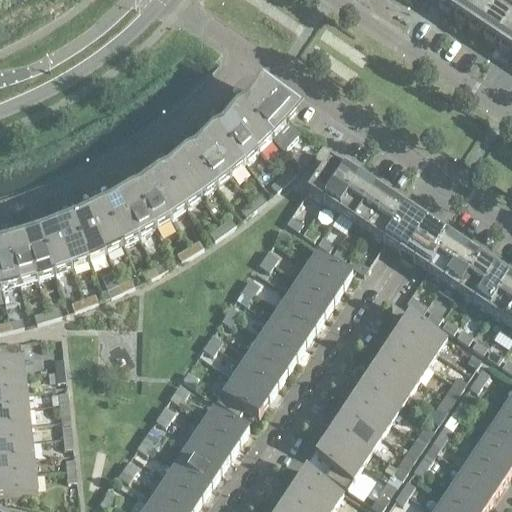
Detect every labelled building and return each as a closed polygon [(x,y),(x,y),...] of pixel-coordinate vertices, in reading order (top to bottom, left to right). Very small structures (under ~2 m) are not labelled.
[(419,9),(423,0),(412,0),(411,3),(419,9)] [(452,17),(463,0),(440,0),(436,6),(442,10),(439,14),(450,21),(452,17)] [(467,26),(484,0),(463,0),(452,17),(457,20),(454,24),(465,31),(467,27),(467,26)] [(482,36),(503,4),(496,0),(484,0),(467,26),(467,27),(472,30),(469,34),(479,41),(482,37),(482,36)] [(497,46),(511,23),(511,10),(503,4),(482,36),(482,37),(487,40),(484,44),(494,51),(497,47),(497,46)] [(511,56),(511,23),(497,46),(497,47),(502,50),(499,54),(509,61),(511,56)] [(290,127),(297,119),(267,106),(262,100),(259,103),(255,101),(247,113),(243,115),(244,117),(273,145),(285,132),(290,127)] [(273,145),(244,117),(243,115),(238,118),(230,127),(232,129),(259,158),(273,145)] [(259,158),(232,129),(230,127),(223,136),(218,139),(219,140),(245,171),(259,158)] [(245,171),(219,140),(218,139),(213,141),(204,150),(206,152),(231,183),(245,171)] [(231,183),(206,152),(204,150),(196,158),(191,160),(193,162),(217,194),(231,183)] [(305,170),(315,160),(308,153),(299,163),(305,170)] [(217,194),(193,162),(191,160),(187,163),(177,171),(179,172),(202,205),(217,194)] [(324,208),(346,176),(347,175),(337,168),(336,169),(330,165),(309,198),(324,208)] [(202,205),(179,172),(177,171),(168,178),(164,180),(165,182),(187,215),(202,205)] [(287,188),(297,179),(290,172),(281,181),(287,188)] [(339,218),(361,186),(362,185),(352,178),(351,179),(346,176),(324,208),(339,218)] [(187,215),(165,182),(164,180),(159,183),(149,190),(150,191),(172,225),(187,215)] [(277,197),(287,188),(281,181),(271,190),(277,197)] [(354,228),(376,196),(377,195),(367,188),(366,189),(361,186),(339,218),(354,228)] [(172,225),(150,191),(149,190),(140,197),(135,199),(136,200),(156,235),(172,225)] [(369,238),(391,206),(392,205),(382,198),(381,199),(376,196),(354,228),(369,238)] [(156,235),(136,200),(135,199),(130,201),(120,207),(121,208),(140,244),(156,235)] [(257,214),(267,206),(261,199),(251,207),(257,214)] [(384,248),(406,216),(407,215),(397,208),(396,209),(391,206),(369,238),(384,248)] [(140,244),(121,208),(120,207),(110,213),(105,215),(106,216),(123,252),(140,244)] [(247,222),(257,214),(251,207),(241,215),(247,222)] [(123,252),(106,216),(105,215),(100,217),(89,222),(90,224),(107,260),(123,252)] [(408,262),(429,231),(421,226),(422,224),(412,218),(411,219),(406,216),(384,248),(408,262)] [(107,260),(90,224),(89,222),(78,228),(74,229),(74,231),(90,267),(107,260)] [(298,237),(303,229),(292,222),(287,230),(298,237)] [(236,230),(231,223),(220,230),(226,238),(236,230)] [(90,267),(74,231),(74,229),(69,231),(58,236),(58,237),(73,274),(90,267)] [(226,238),(220,230),(210,238),(215,245),(226,238)] [(429,278),(451,245),(445,242),(446,241),(437,234),(436,235),(429,231),(408,262),(429,278)] [(314,248),(319,240),(308,232),(303,240),(314,248)] [(289,249),(293,241),(284,235),(279,242),(289,249)] [(73,274),(58,237),(58,236),(47,240),(42,242),(42,243),(55,280),(73,274)] [(55,280),(42,243),(42,242),(32,245),(26,247),(26,248),(38,286),(55,280)] [(329,258),(334,250),(323,242),(318,250),(329,258)] [(444,288),(466,255),(460,252),(461,251),(452,244),(451,245),(429,278),(444,288)] [(204,253),(199,245),(188,252),(193,260),(204,253)] [(38,286),(26,248),(26,247),(20,249),(9,252),(10,253),(20,291),(29,289),(38,286)] [(20,291),(10,253),(9,252),(0,254),(0,284),(3,296),(14,293),(20,291)] [(193,260),(188,252),(177,259),(182,267),(193,260)] [(344,268),(349,260),(338,252),(333,260),(344,268)] [(460,298),(481,266),(475,262),(476,261),(466,254),(466,255),(444,288),(460,298)] [(274,270),(279,263),(269,257),(265,264),(274,270)] [(353,281),(318,258),(308,272),(343,296),(343,297),(344,297),(345,298),(354,282),(353,281)] [(356,276),(361,268),(353,262),(348,270),(356,276)] [(269,277),(274,270),(265,264),(260,271),(269,277)] [(475,308),(496,276),(491,272),(492,271),(482,264),(481,266),(460,298),(475,308)] [(171,273),(166,265),(155,271),(159,279),(171,273)] [(364,281),(369,273),(361,268),(356,276),(364,281)] [(159,279),(155,271),(143,277),(148,286),(159,279)] [(343,296),(308,272),(298,286),(334,310),(334,311),(335,311),(344,297),(343,297),(343,296)] [(490,318),(511,286),(506,282),(507,281),(497,274),(496,276),(475,308),(490,318)] [(135,292),(131,283),(119,289),(123,297),(135,292)] [(511,317),(511,284),(511,286),(490,318),(505,328),(511,317)] [(255,298),(260,291),(251,285),(246,292),(255,298)] [(334,310),(298,286),(289,300),(325,324),(325,325),(326,325),(334,311),(334,310)] [(123,297),(119,289),(107,294),(111,303),(123,297)] [(251,305),(255,298),(246,292),(241,299),(251,305)] [(99,307),(96,299),(84,303),(87,312),(99,307)] [(325,324),(289,300),(280,314),(316,338),(315,339),(316,339),(317,339),(325,325),(325,324)] [(415,315),(420,307),(412,301),(407,309),(415,315)] [(87,312),(84,303),(71,308),(75,317),(87,312)] [(423,320),(428,312),(420,307),(415,315),(423,320)] [(62,321),(60,312),(47,316),(50,325),(62,321)] [(237,326),(242,319),(232,313),(227,320),(237,326)] [(316,338),(280,314),(271,328),(306,352),(306,353),(307,353),(316,339),(315,339),(316,338)] [(438,330),(443,322),(432,315),(427,323),(438,330)] [(50,325),(47,316),(35,320),(37,329),(50,325)] [(232,333),(237,326),(227,320),(223,327),(232,333)] [(448,344),(412,321),(412,320),(401,335),(402,336),(402,335),(438,359),(448,344)] [(24,332),(22,323),(10,326),(12,335),(24,332)] [(453,340),(458,332),(447,325),(442,333),(453,340)] [(0,338),(12,335),(10,326),(0,328),(0,338)] [(306,352),(271,328),(261,342),(297,366),(297,367),(298,367),(306,353),(306,352)] [(438,359),(402,335),(402,336),(391,349),(392,350),(393,349),(428,373),(438,359)] [(468,350),(473,343),(462,335),(457,343),(468,350)] [(218,354),(223,347),(213,341),(209,348),(218,354)] [(297,366),(261,342),(252,356),(288,380),(287,381),(288,381),(289,381),(297,367),(297,366)] [(483,360),(488,352),(477,345),(472,353),(483,360)] [(214,361),(218,354),(209,348),(204,355),(214,361)] [(0,382),(24,380),(20,349),(0,350),(0,382)] [(393,349),(392,350),(382,363),(383,364),(383,363),(419,387),(428,373),(393,349)] [(498,370),(503,363),(492,355),(487,363),(498,370)] [(288,380),(252,356),(243,370),(278,394),(278,395),(279,395),(288,381),(287,381),(288,380)] [(477,374),(482,367),(472,360),(467,368),(477,374)] [(383,363),(383,364),(373,377),(374,377),(374,378),(374,377),(410,401),(419,387),(383,363)] [(65,376),(64,365),(55,366),(56,377),(65,376)] [(511,379),(511,368),(507,365),(502,373),(511,379)] [(278,394),(243,370),(233,384),(269,408),(269,409),(270,409),(278,395),(278,394)] [(484,389),(490,380),(482,375),(476,385),(484,389)] [(66,387),(65,376),(56,377),(58,388),(66,387)] [(410,401),(374,377),(374,378),(374,377),(363,391),(365,392),(365,391),(401,415),(410,401)] [(193,392),(198,385),(188,378),(184,386),(193,392)] [(0,399),(26,397),(24,380),(0,382),(0,399)] [(462,396),(467,389),(457,382),(453,389),(462,396)] [(269,408),(233,384),(217,408),(239,423),(245,414),(259,423),(269,409),(269,408)] [(478,399),(484,389),(476,385),(470,394),(478,399)] [(458,403),(462,396),(453,389),(448,396),(458,403)] [(185,404),(190,397),(180,390),(176,398),(185,404)] [(401,415),(365,391),(365,392),(354,405),(355,406),(356,405),(391,429),(401,415)] [(0,416),(27,414),(26,397),(0,399),(0,416)] [(69,409),(67,398),(59,399),(60,410),(69,409)] [(465,417),(471,408),(464,403),(458,413),(465,417)] [(391,429),(356,405),(355,406),(345,419),(346,420),(346,419),(382,443),(391,429)] [(511,408),(501,422),(511,428),(511,408)] [(70,420),(69,409),(60,410),(61,421),(70,420)] [(444,424),(448,417),(439,410),(434,417),(444,424)] [(171,426),(175,419),(166,412),(161,419),(171,426)] [(250,437),(236,428),(214,413),(204,428),(240,452),(241,453),(250,437)] [(459,427),(465,417),(458,413),(452,422),(459,427)] [(0,433),(29,430),(27,414),(0,416),(0,433)] [(439,431),(444,424),(434,417),(429,424),(439,431)] [(166,433),(171,426),(161,419),(156,426),(166,433)] [(346,419),(346,420),(335,433),(337,434),(337,433),(373,457),(382,443),(346,419)] [(511,428),(501,422),(492,436),(511,448),(511,428)] [(240,452),(204,428),(195,442),(231,466),(230,466),(231,466),(232,467),(240,452)] [(0,450),(31,447),(29,430),(0,433),(0,450)] [(446,445),(453,436),(445,431),(439,441),(446,445)] [(72,443),(71,432),(62,433),(64,444),(72,443)] [(337,433),(337,434),(326,447),(327,447),(328,447),(363,471),(373,457),(337,433)] [(511,448),(492,436),(483,450),(511,468),(511,448)] [(425,451),(430,444),(420,438),(416,445),(425,451)] [(152,454),(157,447),(147,440),(142,447),(152,454)] [(440,455),(446,445),(439,441),(433,450),(440,455)] [(231,466),(195,442),(186,456),(221,480),(222,481),(231,466),(230,466),(231,466)] [(73,454),(72,443),(64,444),(65,455),(73,454)] [(420,458),(425,451),(416,445),(411,452),(420,458)] [(0,467),(33,464),(31,447),(0,450),(0,467)] [(147,461),(152,454),(142,447),(138,454),(147,461)] [(363,471),(328,447),(327,447),(318,462),(332,471),(326,480),(348,495),(363,471)] [(511,479),(511,468),(483,450),(474,464),(508,486),(508,487),(509,486),(508,485),(511,479)] [(221,480),(186,456),(176,470),(212,494),(213,495),(221,480)] [(428,473),(434,464),(427,459),(421,469),(428,473)] [(0,484),(35,481),(33,464),(0,467),(0,484)] [(508,486),(474,464),(464,478),(498,500),(499,501),(500,500),(499,499),(508,486)] [(76,476),(75,465),(66,466),(67,477),(76,476)] [(406,479),(411,472),(402,466),(397,473),(406,479)] [(133,481),(138,474),(129,468),(124,475),(133,481)] [(422,483),(428,473),(421,469),(414,478),(422,483)] [(212,494),(176,470),(167,484),(203,508),(202,508),(203,508),(204,509),(212,494)] [(402,486),(406,479),(397,473),(392,480),(402,486)] [(129,488),(133,481),(124,475),(119,482),(129,488)] [(77,487),(76,476),(67,477),(68,488),(77,487)] [(336,511),(344,500),(322,485),(309,476),(308,476),(297,490),(298,491),(299,491),(330,511),(336,511)] [(490,511),(498,500),(464,478),(455,492),(485,511),(490,511)] [(0,502),(37,498),(35,481),(0,484),(0,502)] [(203,508),(167,484),(158,498),(179,511),(200,511),(203,508),(202,508),(203,508)] [(409,501),(415,492),(408,487),(402,497),(409,501)] [(298,491),(288,504),(289,505),(300,511),(330,511),(299,491),(298,491)] [(485,511),(455,492),(446,506),(455,511),(485,511)] [(115,509),(119,502),(110,496),(105,503),(115,509)] [(403,511),(409,501),(402,497),(396,506),(403,511)] [(179,511),(158,498),(148,511),(179,511)] [(103,511),(112,511),(115,509),(105,503),(100,510),(103,511)]
